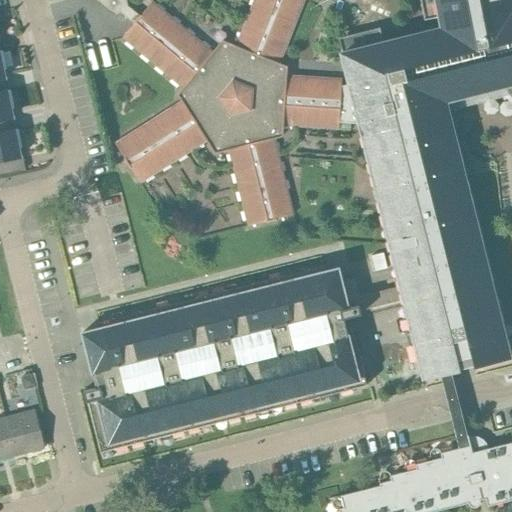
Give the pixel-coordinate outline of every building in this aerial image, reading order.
[(508,358),(448,117),(446,110),(442,111),(439,99),(505,82),(506,85),(507,88),(509,91),(511,94),(511,10),(509,11),(507,4),(510,3),(509,0),(97,0),(117,14),(119,11),(133,22),(133,23),(122,37),(182,87),(181,89),(180,99),(181,101),(115,143),(124,158),(123,158),(129,168),(130,167),(140,182),(206,140),(210,147),(221,151),(229,149),(248,225),(265,221),(265,222),(276,219),(276,218),(292,214),(273,138),(282,136),(283,125),(338,128),(338,122),(359,124),(361,132),(400,287),(403,298),(423,379),(438,376),(453,372),(459,371),(473,367),(508,358)] [(0,132),(13,130),(9,109),(14,108),(10,89),(5,90),(0,91),(0,132)] [(0,174),(25,169),(24,168),(21,169),(17,148),(22,147),(18,129),(13,130),(0,132),(0,174)] [(366,385),(354,334),(353,334),(347,336),(343,318),(361,314),(360,309),(403,298),(400,287),(358,298),(353,279),(340,282),(337,268),(334,269),(336,274),(327,276),(324,265),(307,269),(308,275),(284,281),(283,275),(251,283),(252,289),(228,295),(226,289),(194,297),(196,304),(172,310),(170,303),(138,311),(140,318),(115,324),(114,317),(97,322),(99,332),(85,336),(84,332),(81,332),(96,387),(82,391),(85,401),(87,401),(100,452),(103,451),(102,450),(100,450),(99,445),(111,442),(113,448),(145,440),(143,434),(167,428),(169,434),(201,426),(199,420),(224,414),(225,420),(257,412),(256,406),(280,400),(281,406),(313,398),(312,392),(336,386),(338,392),(366,385)] [(34,373),(20,376),(23,391),(37,387),(34,373)] [(5,417),(15,455),(43,448),(33,410),(5,417)] [(0,459),(15,455),(5,417),(0,418),(0,459)] [(428,511),(467,502),(468,503),(468,504),(469,505),(470,506),(472,507),(474,507),(476,506),(477,505),(478,505),(479,504),(479,503),(479,502),(480,501),(480,500),(479,499),(485,498),(487,506),(511,499),(511,441),(484,449),(482,445),(480,442),(476,440),(472,439),(468,440),(455,443),(456,448),(440,452),(441,457),(414,464),(415,468),(389,475),(390,480),(378,483),(379,485),(340,495),(343,507),(338,508),(339,511),(428,511)]
